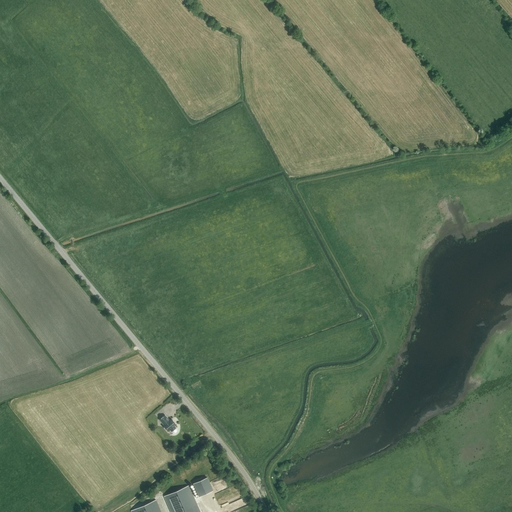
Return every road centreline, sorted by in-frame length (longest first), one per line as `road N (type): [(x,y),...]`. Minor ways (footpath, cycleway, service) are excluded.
road 1 (tertiary): [(268,511),(194,406),(0,176)]
road 2 (unknown): [(212,430),(110,511)]
